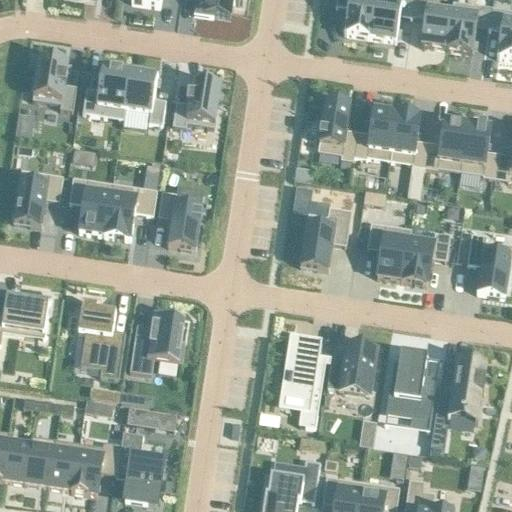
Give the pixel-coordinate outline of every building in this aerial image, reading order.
[(132,0),(132,7),(160,11),(161,0),(132,0)] [(196,0),(194,18),(212,21),(213,19),(229,21),(231,9),(233,9),(234,0),(196,0)] [(337,0),(335,12),(348,14),(344,39),(370,43),(376,4),(375,4),(352,0),(351,0),(337,0)] [(376,4),(370,43),(396,47),(400,22),(412,24),(416,0),(413,0),(375,0),(375,4),(376,4)] [(416,0),(412,24),(424,26),(421,50),(447,54),(452,16),(451,16),(427,12),(428,2),(416,0)] [(452,16),(447,54),(472,58),(476,34),(488,36),(492,12),(453,6),(451,16),(452,16)] [(511,15),(492,12),(488,36),(501,37),(497,62),(511,64),(511,15)] [(66,80),(68,66),(39,61),(33,101),(62,105),(60,115),(73,117),(77,92),(66,91),(68,80),(66,80)] [(86,94),(83,118),(124,125),(125,115),(124,115),(130,75),(128,75),(128,71),(113,69),(113,73),(102,71),(99,96),(86,94)] [(130,75),(124,115),(125,115),(150,119),(149,129),(163,131),(166,106),(154,104),(158,80),(130,75)] [(215,129),(221,89),(192,85),(190,99),(188,99),(187,109),(176,107),(173,132),(185,134),(187,125),(215,129)] [(326,105),(318,157),(342,161),(341,165),(354,167),(354,163),(358,137),(346,135),(350,109),(326,105)] [(358,137),(354,163),(367,165),(367,163),(390,166),(397,116),(374,113),(370,139),(358,137)] [(397,116),(390,166),(412,169),(412,171),(425,173),(429,148),(417,146),(421,120),(397,116)] [(19,120),(15,144),(31,146),(34,122),(19,120)] [(429,148),(425,173),(437,175),(438,173),(460,177),(468,127),(460,126),(461,123),(448,121),(447,124),(444,124),(441,150),(429,148)] [(468,127),(460,177),(483,180),(482,182),(495,184),(499,159),(487,157),(491,131),(468,127)] [(499,159),(495,184),(508,186),(509,181),(511,181),(511,154),(511,160),(499,159)] [(296,173),(294,186),(312,189),(314,175),(296,173)] [(22,175),(14,227),(42,231),(46,205),(60,207),(64,182),(22,175)] [(73,183),(69,208),(83,210),(79,237),(105,241),(113,189),(73,183)] [(113,189),(105,241),(131,245),(135,218),(153,221),(157,195),(113,189)] [(364,195),(363,207),(371,208),(373,196),(364,195)] [(196,255),(202,213),(175,208),(177,199),(162,197),(158,222),(172,224),(168,251),(196,255)] [(309,219),(300,271),(328,275),(332,249),(346,251),(352,216),(329,213),(328,222),(309,219)] [(371,228),(367,254),(381,256),(377,282),(403,286),(409,244),(410,244),(411,235),(371,228)] [(409,244),(403,286),(428,290),(432,264),(446,266),(450,241),(435,238),(433,248),(410,244),(409,244)] [(472,239),(467,270),(481,272),(477,298),(505,302),(511,254),(511,250),(486,246),(487,242),(472,239)] [(0,317),(0,350),(1,350),(4,331),(44,337),(43,343),(45,343),(51,302),(49,301),(49,303),(8,296),(8,295),(6,295),(3,318),(0,317)] [(77,336),(85,338),(80,371),(100,374),(99,381),(117,384),(124,337),(112,335),(115,315),(101,313),(96,313),(96,309),(82,306),(77,336)] [(154,364),(182,368),(186,347),(182,346),(185,322),(154,317),(150,341),(136,339),(130,377),(152,380),(154,364)] [(287,372),(286,377),(289,378),(288,387),(289,387),(287,403),(303,406),(299,430),(316,433),(325,368),(317,367),(319,349),(309,347),(310,342),(295,340),(295,339),(290,338),(288,355),(289,355),(286,372),(287,372)] [(370,399),(377,352),(347,347),(343,371),(330,369),(327,392),(370,399)] [(394,368),(387,417),(431,424),(437,385),(424,383),(427,359),(404,356),(402,355),(401,355),(399,369),(394,368)] [(431,453),(431,454),(443,456),(447,432),(443,431),(445,414),(450,415),(449,419),(451,419),(451,415),(477,419),(476,423),(478,423),(481,398),(483,399),(483,397),(482,397),(484,385),(485,385),(485,384),(484,383),(486,369),(484,368),(484,370),(459,366),(459,364),(457,364),(453,387),(441,385),(436,416),(431,453)] [(108,397),(106,408),(118,410),(120,399),(108,397)] [(121,399),(119,410),(135,412),(137,401),(121,399)] [(36,415),(38,405),(25,403),(23,413),(36,415)] [(49,417),(51,407),(38,405),(36,415),(49,417)] [(85,412),(84,419),(96,421),(98,409),(86,407),(85,412)] [(74,410),(61,408),(60,418),(73,420),(74,410)] [(129,416),(126,432),(154,436),(157,420),(129,416)] [(0,436),(0,485),(2,486),(2,485),(1,485),(7,447),(8,447),(9,438),(0,436)] [(123,437),(117,479),(129,481),(125,505),(157,510),(163,466),(140,463),(144,440),(123,437)] [(374,439),(362,437),(360,449),(372,451),(374,439)] [(376,440),(374,452),(390,455),(392,443),(376,440)] [(31,451),(25,489),(49,492),(56,445),(31,441),(30,451),(31,451)] [(301,444),(299,456),(325,460),(326,448),(301,444)] [(56,445),(49,492),(71,496),(72,496),(80,448),(56,445)] [(7,447),(1,485),(2,485),(25,489),(31,451),(30,451),(8,447),(7,447)] [(71,496),(71,497),(87,499),(88,498),(97,500),(100,478),(117,480),(121,450),(104,447),(103,452),(80,448),(72,496),(71,496)] [(431,454),(429,462),(442,464),(443,456),(431,454)] [(409,459),(407,471),(420,473),(422,461),(409,459)] [(266,498),(263,511),(297,511),(298,505),(314,507),(321,467),(305,465),(305,471),(303,484),(273,479),(271,479),(268,498),(266,498)] [(326,465),(324,476),(336,478),(338,467),(326,465)] [(471,470),(470,482),(483,484),(485,472),(471,470)] [(359,511),(363,487),(327,481),(322,509),(335,511),(359,511)] [(455,511),(456,507),(434,504),(435,498),(423,496),(425,487),(409,484),(405,511),(455,511)] [(396,511),(400,493),(363,487),(359,511),(396,511)]
